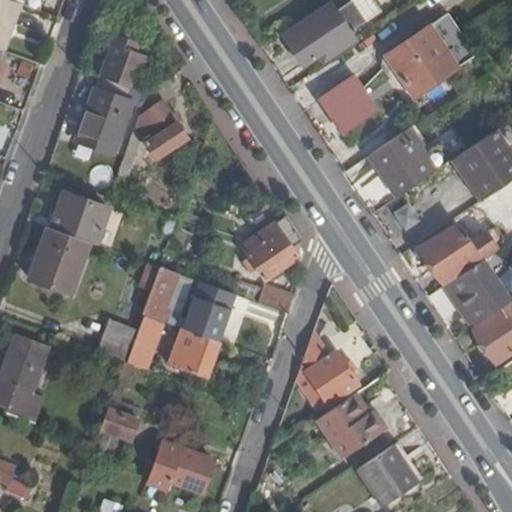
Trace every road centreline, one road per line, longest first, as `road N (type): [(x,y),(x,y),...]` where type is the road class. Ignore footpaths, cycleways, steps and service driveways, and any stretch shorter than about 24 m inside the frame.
road 1 (secondary): [(336,227),(511,491)]
road 2 (residential): [(233,511),(336,227)]
road 3 (residential): [(0,235),(85,0)]
road 4 (secondary): [(212,42),(336,227)]
